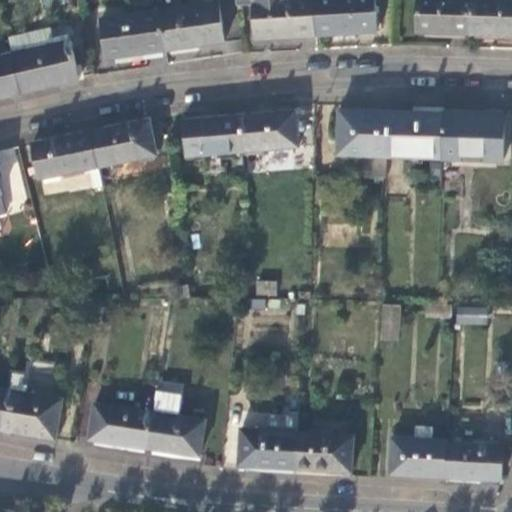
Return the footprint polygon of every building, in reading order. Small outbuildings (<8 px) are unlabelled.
[(284,37),(317,35),(315,0),(237,0),(238,5),(255,4),(256,38),(284,37)] [(374,0),(315,0),(317,35),(348,34),(377,32),(374,0)] [(443,32),(471,33),(472,0),(420,0),(419,31),(443,32)] [(511,0),(472,0),(471,33),(497,34),(511,34),(511,0)] [(220,3),(163,11),(168,50),(196,46),(226,42),(220,3)] [(136,55),(168,50),(163,11),(103,19),(108,59),(136,55)] [(47,30),(11,38),(14,50),(23,90),(50,84),(80,77),(71,38),(50,42),(47,30)] [(14,50),(0,53),(0,95),(23,90),(14,50)] [(338,153),(389,155),(391,109),(362,108),(340,107),(338,153)] [(268,111),(241,114),(244,150),(246,176),(273,173),(271,148),(301,145),(298,108),(268,111)] [(389,155),(444,156),(446,111),(416,110),(391,109),(389,155)] [(474,112),(446,111),(444,156),(504,159),(506,113),(474,112)] [(187,155),(244,150),(241,114),(212,116),(183,119),(187,155)] [(158,154),(152,118),(120,124),(93,130),(100,165),(158,154)] [(42,177),(100,165),(93,130),(63,136),(35,142),(42,177)] [(6,188),(0,165),(0,215),(9,213),(4,197),(6,188)] [(257,280),(256,294),(275,296),(276,282),(257,280)] [(400,304),(381,303),(379,339),(398,340),(400,304)] [(486,326),(488,308),(458,306),(456,323),(486,326)] [(0,425),(2,426),(9,388),(0,386),(0,425)] [(63,397),(9,388),(2,426),(27,431),(56,436),(63,397)] [(184,392),(159,388),(155,410),(149,445),(174,449),(198,454),(204,418),(181,414),(184,392)] [(115,439),(149,445),(155,410),(95,400),(89,435),(115,439)] [(267,463),(296,466),(298,430),(299,415),(267,412),(266,429),(243,427),(240,461),(267,463)] [(418,472),(446,474),(448,440),(448,438),(435,437),(436,425),(418,424),(417,436),(395,435),(393,471),(418,472)] [(355,435),(298,430),(296,466),(324,468),(353,470),(355,435)] [(502,443),(448,440),(446,474),(471,475),(500,477),(502,443)]
